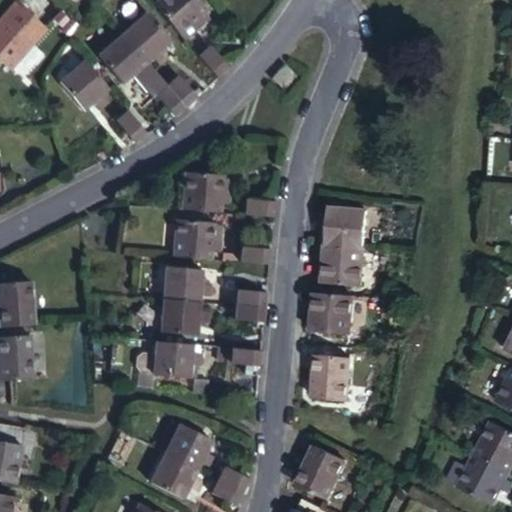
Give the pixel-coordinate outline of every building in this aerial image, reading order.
[(0,53),(15,66),(50,24),(23,0),(18,0),(0,22),(0,53)] [(200,0),(159,0),(156,4),(181,33),(193,22),(200,29),(209,21),(203,14),(208,10),(200,0)] [(125,35),(148,62),(156,56),(161,63),(170,55),(164,49),(174,40),(150,13),(125,35)] [(193,22),(181,33),(187,40),(200,29),(193,22)] [(143,66),(148,62),(125,35),(101,55),(124,83),(134,73),(140,80),(149,74),(143,66)] [(220,79),(230,67),(213,46),(200,56),(220,79)] [(110,88),(87,60),(63,82),(86,110),(97,101),(103,108),(112,102),(105,94),(112,89),(110,88)] [(155,98),(158,95),(158,93),(169,85),(148,62),(143,66),(149,74),(140,80),(155,98)] [(298,75),(285,64),(273,78),(286,89),(298,75)] [(169,85),(188,107),(198,98),(180,75),(169,85)] [(177,117),(188,107),(169,85),(158,93),(158,95),(177,117)] [(147,132),(130,111),(118,121),(135,141),(147,132)] [(188,172),(184,208),(222,211),(223,203),(233,204),(233,193),(224,192),(226,177),(226,174),(188,172)] [(235,178),(226,177),(224,192),(233,193),(235,178)] [(245,214),(275,216),(276,201),(246,199),(245,214)] [(330,230),(328,245),(365,248),(369,210),(332,207),(330,230)] [(175,256),(213,260),(214,252),(223,253),(224,242),(215,241),(217,227),(217,223),(179,219),(175,256)] [(215,241),(224,242),(225,227),(217,227),(215,241)] [(365,248),(328,245),(326,258),(324,282),(362,287),(365,248)] [(242,262),(270,264),(271,249),(243,247),(242,262)] [(169,266),(166,298),(202,302),(203,294),(214,295),(215,284),(204,283),(205,270),(169,266)] [(2,326),(35,324),(32,281),(0,282),(0,300),(1,309),(2,326)] [(236,305),(266,307),(268,293),(237,289),(236,305)] [(352,334),(356,296),(317,293),(315,317),(314,330),(352,334)] [(202,302),(166,298),(162,331),(198,335),(199,320),(211,321),(212,311),(201,309),(202,302)] [(265,321),(266,307),(236,305),(235,319),(265,321)] [(0,335),(0,359),(1,367),(1,380),(34,378),(30,334),(0,335)] [(194,354),(195,345),(159,342),(156,374),(191,378),(193,364),(201,364),(202,354),(194,354)] [(261,365),(262,350),(234,348),(232,362),(261,365)] [(319,353),(318,370),(316,384),(315,397),(349,401),(354,357),(319,353)] [(511,375),(499,401),(511,407),(511,375)] [(511,430),(494,421),(477,454),(511,471),(511,469),(511,430)] [(182,424),(167,454),(200,470),(204,462),(213,467),(217,458),(208,454),(215,440),(182,424)] [(0,440),(23,445),(26,432),(0,427),(0,440)] [(0,481),(17,484),(23,445),(0,440),(0,481)] [(318,445),(310,461),(304,474),(298,484),(330,499),(349,461),(318,445)] [(200,470),(167,454),(153,482),(184,498),(191,485),(201,491),(207,481),(197,477),(200,470)] [(511,471),(477,454),(461,487),(494,505),(503,488),(511,492),(511,489),(511,480),(508,478),(511,471)] [(304,474),(310,461),(305,458),(299,471),(304,474)] [(226,466),(219,480),(245,492),(251,481),(251,479),(226,466)] [(245,492),(219,480),(213,492),(238,505),(245,492)] [(0,493),(0,511),(13,511),(16,497),(0,493)] [(138,511),(162,511),(143,502),(138,511)]
